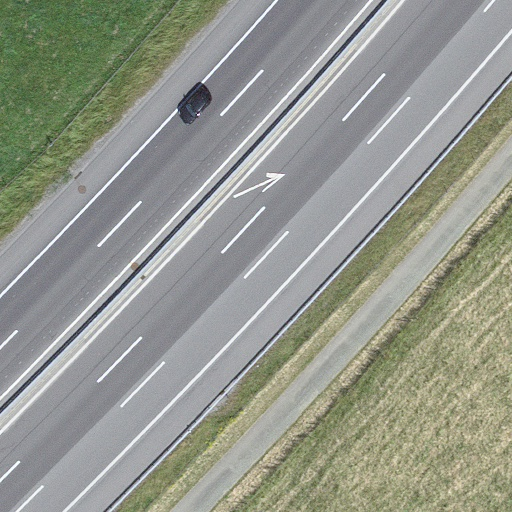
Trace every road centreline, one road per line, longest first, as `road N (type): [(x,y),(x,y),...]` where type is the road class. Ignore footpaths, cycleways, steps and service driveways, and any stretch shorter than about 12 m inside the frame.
road 1 (motorway): [(0,505),(218,283),(472,0)]
road 2 (track): [(192,511),(511,156)]
road 3 (motorway): [(325,0),(0,349)]
